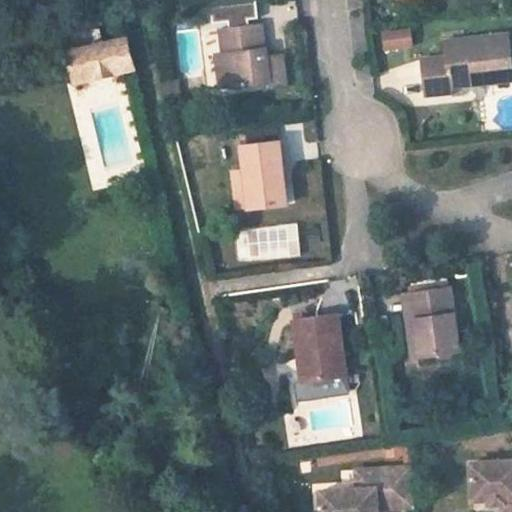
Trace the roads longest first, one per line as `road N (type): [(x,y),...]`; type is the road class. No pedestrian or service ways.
road 1 (track): [(141,0),(250,511)]
road 2 (residential): [(332,0),(343,99),(364,152),(439,207),(511,233)]
